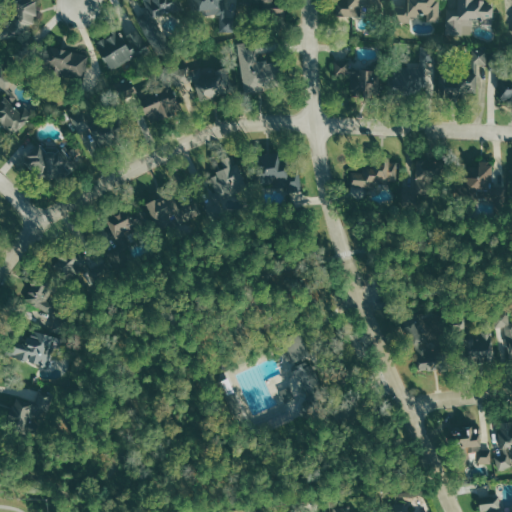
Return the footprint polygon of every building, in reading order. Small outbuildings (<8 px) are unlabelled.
[(28,0),(0,23),(0,35),(5,42),(41,14),(29,0),(28,0)] [(222,1),(226,0),(195,0),(196,10),(210,9),(211,14),(219,13),(222,33),(235,31),(232,10),(224,11),(222,1)] [(348,0),(349,0),(340,0),(337,0),(337,16),(362,16),(362,5),(371,6),(371,0),(348,0)] [(408,0),(408,7),(394,6),(394,21),(411,22),(411,14),(425,15),(425,21),(438,21),(439,0),(408,0)] [(473,32),(473,21),(494,20),(493,3),(485,4),(484,0),(451,0),(448,0),(449,33),(473,32)] [(267,16),(286,17),(286,8),(267,7),(267,16)] [(118,31),(96,42),(111,72),(150,53),(138,29),(122,37),(118,31)] [(256,41),(238,43),(246,93),(271,88),(266,56),(258,57),(256,41)] [(89,53),(49,47),(46,69),(56,70),(55,77),(85,81),(89,53)] [(477,94),(477,65),(488,65),(488,48),(472,48),(472,74),(443,74),(443,94),(477,94)] [(235,89),(229,66),(213,71),(209,59),(175,68),(180,85),(194,81),(199,99),(235,89)] [(357,68),(357,65),(340,63),(336,87),(378,93),(382,71),(357,68)] [(0,69),(0,84),(6,91),(16,82),(3,67),(0,69)] [(501,98),(511,98),(511,77),(502,77),(501,98)] [(173,86),(140,94),(146,120),(180,112),(173,86)] [(0,98),(0,121),(12,135),(35,114),(11,88),(0,98)] [(70,178),(71,149),(32,147),(31,177),(70,178)] [(226,168),(211,175),(222,198),(249,185),(234,154),(222,159),(226,168)] [(258,154),(258,186),(285,185),(285,194),(302,194),(302,175),(285,175),(285,154),(258,154)] [(351,186),(378,187),(378,180),(398,181),(398,162),(389,161),(389,156),(375,156),(374,171),(352,170),(351,186)] [(416,188),(433,187),(432,159),(415,160),(416,188)] [(466,163),(467,189),(494,189),(493,162),(466,163)] [(376,196),(376,188),(352,187),(352,196),(376,196)] [(148,206),(160,229),(187,215),(184,210),(185,209),(175,191),(148,206)] [(112,232),(103,236),(105,242),(138,230),(130,208),(106,217),(112,232)] [(28,307),(54,309),(56,284),(30,281),(28,307)] [(511,361),(511,323),(510,323),(509,312),(494,313),(495,328),(507,327),(510,361),(511,361)] [(425,372),(444,363),(422,316),(403,325),(425,372)] [(58,337),(31,331),(28,344),(15,341),(11,357),(52,367),(58,337)] [(310,357),(301,331),(283,338),(292,363),(310,357)] [(492,360),(493,332),(482,332),(482,336),(465,336),(465,359),(492,360)] [(290,366),(293,373),(297,371),(306,392),(298,413),(312,419),(322,394),(317,384),(319,383),(310,364),(307,365),(305,359),(290,366)] [(31,434),(36,402),(14,398),(9,430),(31,434)] [(499,470),(511,466),(511,451),(511,446),(511,445),(511,421),(497,426),(506,453),(495,457),(499,470)] [(481,451),(480,427),(456,429),(458,466),(470,465),(469,451),(481,451)] [(492,463),(492,451),(480,450),(479,463),(492,463)] [(489,511),(511,511),(511,510),(503,511),(501,494),(479,496),(480,511),(481,511),(490,511),(489,511)]
